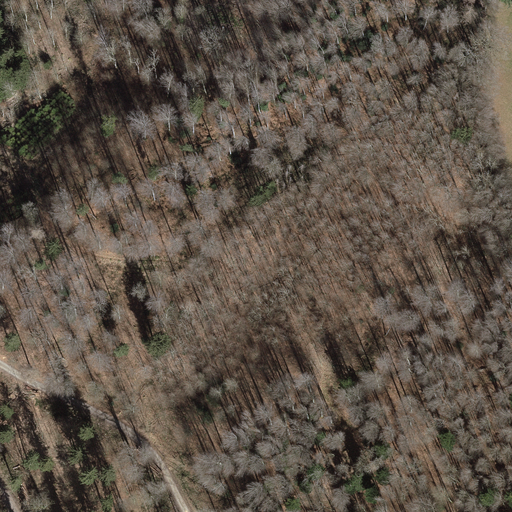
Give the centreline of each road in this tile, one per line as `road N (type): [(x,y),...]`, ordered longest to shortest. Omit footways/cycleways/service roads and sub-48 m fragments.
road 1 (track): [(0,152),(31,177),(48,231),(80,252),(167,261),(206,280),(340,420),(379,446),(433,464),(444,479)]
road 2 (track): [(0,362),(145,444),(185,511)]
road 3 (track): [(155,456),(226,498),(339,505)]
road 4 (track): [(511,211),(486,136),(492,47)]
